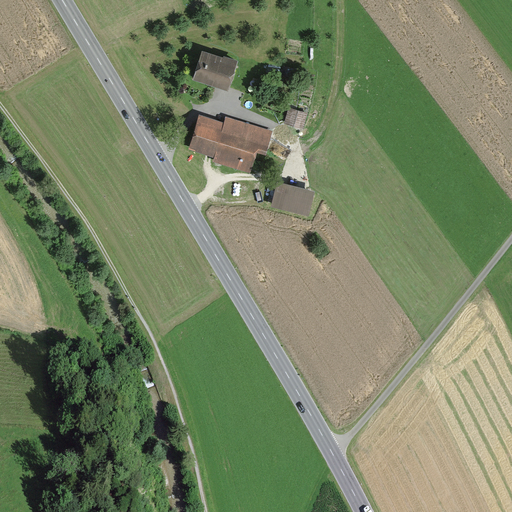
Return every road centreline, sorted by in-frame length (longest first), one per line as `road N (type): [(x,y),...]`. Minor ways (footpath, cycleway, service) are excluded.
road 1 (secondary): [(62,0),(363,511)]
road 2 (track): [(207,511),(158,346),(88,221),(0,100)]
road 3 (track): [(511,240),(332,452)]
